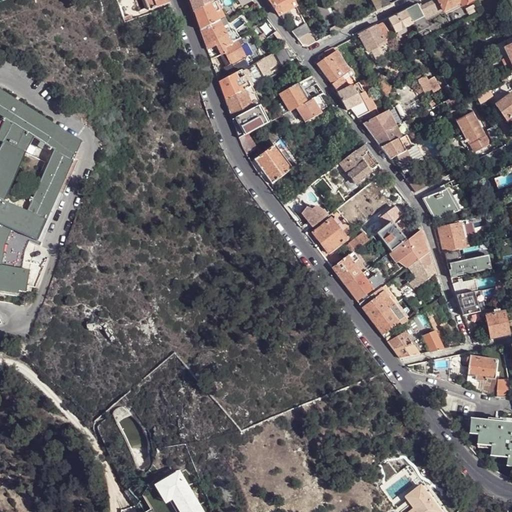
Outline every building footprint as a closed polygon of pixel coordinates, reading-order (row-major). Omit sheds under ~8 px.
[(145,0),(136,0),(141,14),(149,10),(145,0)] [(170,4),(169,0),(145,0),(149,10),(149,11),(170,4)] [(189,0),(195,14),(211,5),(214,3),(213,0),(189,0)] [(297,6),(293,0),(269,0),(280,16),(297,6)] [(438,0),(436,0),(421,8),(427,21),(442,13),(436,1),(439,0),(438,0)] [(448,13),(447,10),(444,11),(439,0),(436,1),(442,13),(443,15),(444,15),(445,15),(449,14),(448,13)] [(474,0),(438,0),(439,0),(444,11),(447,10),(461,3),(463,6),(475,0),(474,0)] [(219,8),(216,2),(214,3),(211,5),(216,14),(220,11),(219,8)] [(463,6),(461,3),(447,10),(448,13),(463,6)] [(216,14),(211,5),(195,14),(201,30),(220,21),(216,14)] [(421,8),(419,5),(406,12),(413,24),(419,33),(430,27),(427,21),(421,8)] [(300,12),(297,6),(280,16),(284,21),(300,12)] [(224,18),(220,11),(216,14),(220,21),(224,18)] [(300,12),(284,21),(293,32),(306,24),(300,12)] [(413,24),(406,12),(389,20),(391,23),(396,33),(413,24)] [(276,31),(268,20),(254,28),(263,41),(276,31)] [(223,27),(220,21),(201,30),(207,46),(228,35),(223,27)] [(385,25),(384,23),(359,35),(369,52),(394,40),(391,36),(385,25)] [(385,25),(391,36),(396,33),(391,23),(385,25)] [(311,32),(306,24),(293,32),(298,40),(311,32)] [(317,42),(311,32),(298,40),(302,45),(309,47),(317,42)] [(208,50),(208,51),(220,45),(230,40),(228,35),(207,46),(208,50)] [(232,44),(230,40),(220,45),(222,49),(224,48),(232,44)] [(247,59),(237,41),(232,44),(224,48),(226,52),(234,66),(244,61),(247,59)] [(297,58),(289,47),(271,56),(278,68),(297,58)] [(336,51),(334,47),(325,52),(329,56),(332,53),(341,67),(345,64),(336,51)] [(234,66),(226,52),(224,53),(232,67),(234,66)] [(341,67),(332,53),(329,56),(318,64),(333,85),(343,77),(344,76),(338,69),(341,67)] [(270,56),(254,65),(261,79),(269,75),(267,71),(273,68),(274,64),(270,56)] [(508,56),(502,60),(505,65),(511,62),(508,56)] [(248,68),(244,61),(234,66),(238,73),(241,71),(248,68)] [(351,71),(345,64),(341,67),(338,69),(344,76),(348,73),(350,76),(351,76),(352,76),(352,75),(353,75),(353,74),(353,73),(353,72),(352,72),(352,71),(351,71)] [(245,71),(241,71),(238,73),(220,83),(226,100),(245,90),(250,88),(252,87),(253,86),(250,79),(251,76),(250,74),(248,71),(245,71)] [(417,81),(425,94),(432,90),(434,93),(442,89),(435,76),(429,80),(426,75),(423,78),(417,81)] [(452,90),(444,76),(440,79),(448,92),(452,90)] [(345,80),(343,77),(333,85),(335,88),(344,81),(345,80)] [(317,84),(313,78),(281,95),(285,102),(290,112),(297,109),(312,100),(307,90),(317,84)] [(349,88),(344,81),(335,88),(339,93),(349,88)] [(357,92),(354,86),(349,88),(339,93),(338,93),(348,110),(351,109),(362,103),(359,96),(357,92)] [(262,105),(252,87),(250,88),(245,90),(255,109),(259,107),(262,105)] [(0,89),(0,116),(5,119),(0,130),(0,286),(19,290),(26,291),(30,271),(22,270),(25,253),(30,243),(40,247),(42,243),(39,242),(83,143),(52,123),(0,89)] [(255,109),(245,90),(226,100),(233,120),(255,109)] [(476,99),(480,106),(497,97),(495,94),(493,90),(476,99)] [(511,92),(496,105),(507,120),(508,120),(511,117),(511,92)] [(351,109),(359,119),(377,109),(371,99),(367,101),(363,94),(359,96),(362,103),(351,109)] [(320,96),(313,100),(318,107),(325,103),(320,96)] [(452,98),(446,101),(452,111),(461,106),(455,96),(452,98)] [(306,123),(323,114),(321,111),(318,107),(313,100),(312,100),(297,109),(306,123)] [(290,112),(285,102),(278,105),(284,115),(290,112)] [(325,103),(318,107),(321,111),(327,108),(325,103)] [(268,124),(259,107),(255,109),(233,120),(237,134),(240,139),(244,137),(262,127),(268,124)] [(402,123),(393,109),(388,112),(364,124),(374,138),(396,127),(395,127),(402,123)] [(473,111),(457,120),(464,133),(470,145),(477,140),(480,139),(486,135),(473,111)] [(382,147),(401,137),(405,135),(406,135),(408,134),(402,124),(401,125),(396,127),(374,138),(382,147)] [(492,127),(487,129),(494,141),(499,139),(492,127)] [(470,145),(464,133),(461,134),(467,146),(470,145)] [(411,148),(405,135),(401,137),(382,147),(391,159),(397,156),(399,160),(400,160),(410,163),(411,164),(423,157),(417,145),(411,148)] [(486,135),(480,139),(482,143),(479,145),(477,140),(470,145),(474,152),(491,143),(486,135)] [(248,146),(244,137),(240,139),(244,148),(248,146)] [(293,169),(276,146),(255,160),(274,185),(293,169)] [(379,165),(364,146),(357,152),(371,171),(379,165)] [(371,171),(357,152),(340,164),(356,184),(372,172),(371,171)] [(407,180),(408,181),(411,185),(416,192),(425,187),(428,185),(420,172),(407,180)] [(459,212),(447,190),(424,198),(436,220),(459,212)] [(327,218),(329,217),(325,213),(322,210),(319,208),(316,207),(310,205),(309,209),(308,209),(303,215),(314,228),(316,226),(327,218)] [(393,223),(401,216),(395,209),(390,213),(388,211),(379,218),(386,228),(393,223)] [(339,219),(334,223),(345,237),(349,233),(339,219)] [(334,223),(332,220),(314,234),(329,254),(347,240),(345,237),(334,223)] [(403,220),(395,226),(406,240),(407,239),(414,234),(403,220)] [(395,226),(393,223),(386,228),(378,234),(391,252),(406,240),(395,226)] [(461,224),(439,228),(445,252),(460,248),(476,245),(472,224),(461,226),(461,224)] [(406,241),(389,254),(396,264),(404,258),(410,265),(428,253),(420,230),(407,241),(406,241)] [(370,240),(365,232),(350,244),(350,245),(355,251),(370,240)] [(355,251),(350,245),(343,250),(348,257),(349,256),(354,253),(355,251)] [(460,248),(445,252),(447,264),(452,278),(492,269),(489,256),(463,261),(460,248)] [(343,258),(338,251),(326,260),(331,267),(343,258)] [(367,270),(354,253),(349,256),(362,274),(367,271),(367,270)] [(435,274),(428,253),(408,268),(416,279),(409,284),(409,283),(401,288),(407,296),(415,290),(435,274)] [(362,274),(349,256),(348,257),(333,269),(346,286),(362,274)] [(371,277),(367,271),(362,274),(374,289),(378,286),(371,277)] [(371,277),(378,286),(384,282),(377,273),(371,277)] [(374,289),(362,274),(346,286),(357,301),(374,289)] [(480,291),(477,280),(465,283),(464,279),(460,280),(461,282),(455,284),(457,296),(474,292),(480,291)] [(398,302),(386,285),(382,288),(395,305),(398,302)] [(0,291),(19,294),(19,290),(0,286),(0,291)] [(370,296),(359,304),(362,308),(372,322),(389,309),(395,305),(382,288),(382,287),(370,296)] [(418,295),(415,290),(407,296),(406,296),(417,310),(421,307),(419,304),(417,305),(412,299),(418,295)] [(480,312),(474,292),(457,296),(463,315),(464,315),(475,313),(480,312)] [(408,322),(395,305),(389,309),(400,323),(383,335),(385,339),(406,323),(408,322)] [(400,323),(389,309),(372,322),(383,335),(400,323)] [(429,319),(425,309),(414,317),(417,323),(424,319),(425,321),(429,319)] [(510,334),(506,312),(503,312),(486,316),(491,338),(510,334)] [(405,332),(388,342),(400,359),(420,355),(420,354),(419,352),(405,332)] [(444,350),(435,332),(423,336),(431,352),(444,350)] [(496,379),(499,361),(472,357),(469,376),(477,377),(476,380),(488,382),(488,378),(496,379)] [(495,385),(496,379),(488,378),(488,382),(476,380),(477,377),(469,376),(468,382),(495,385)] [(511,396),(511,394),(509,381),(499,381),(497,397),(502,397),(505,397),(509,397),(511,396)] [(511,423),(507,423),(503,423),(495,422),(473,420),(472,434),(480,435),(480,445),(494,447),(493,456),(510,458),(509,463),(511,462),(511,423)] [(203,511),(179,471),(155,486),(166,503),(172,499),(180,511),(203,511)] [(458,488),(463,493),(471,484),(467,479),(458,488)] [(445,511),(425,484),(422,486),(441,511),(445,511)] [(468,498),(477,488),(471,484),(463,493),(468,498)] [(441,511),(422,486),(407,498),(415,509),(411,511),(441,511)]
